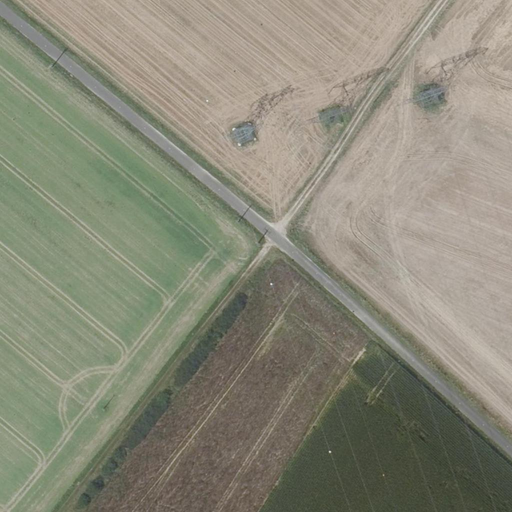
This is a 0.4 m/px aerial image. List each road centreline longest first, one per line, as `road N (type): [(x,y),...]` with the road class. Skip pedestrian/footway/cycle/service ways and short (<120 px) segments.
road 1 (tertiary): [(511,448),(0,9)]
road 2 (track): [(456,0),(57,511)]
